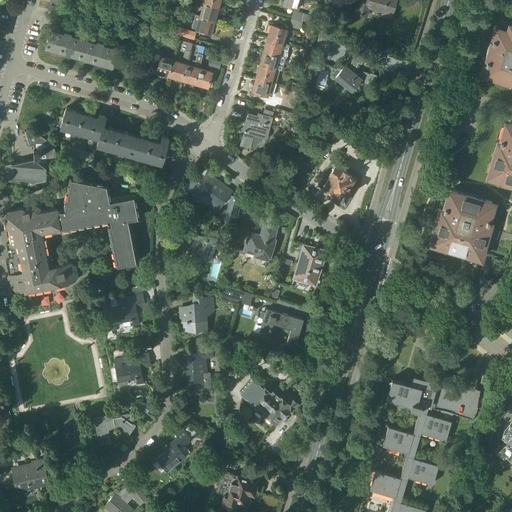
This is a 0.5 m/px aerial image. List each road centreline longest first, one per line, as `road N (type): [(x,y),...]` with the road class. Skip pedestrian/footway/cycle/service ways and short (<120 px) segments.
road 1 (residential): [(56,511),(153,429),(168,387),(163,201),(201,140)]
road 2 (tertiary): [(372,265),(447,0)]
road 3 (tertiary): [(298,511),(372,265)]
road 4 (residential): [(12,65),(137,103),(201,140)]
road 5 (residential): [(209,144),(372,265)]
road 6 (residential): [(209,144),(252,0)]
